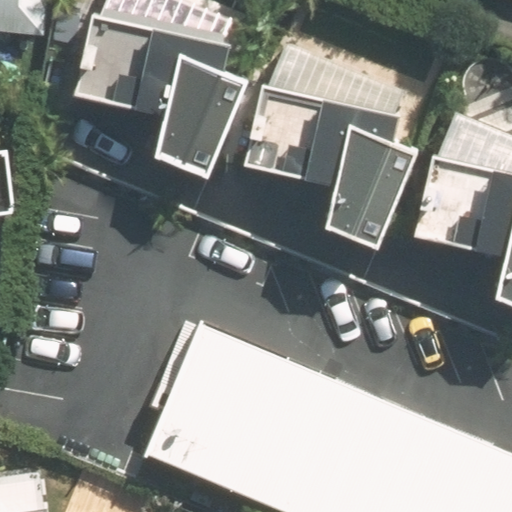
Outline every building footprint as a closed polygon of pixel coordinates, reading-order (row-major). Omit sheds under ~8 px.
[(229,19),(183,0),(108,0),(102,16),(95,15),(77,94),(169,114),(161,153),(211,174),(248,83),(224,72),(230,44),(220,41),(229,19)] [(40,30),(11,25),(5,66),(33,71),(40,30)] [(398,87),(288,42),(271,84),(262,83),(245,162),(338,182),(330,222),(380,242),(417,151),(392,140),(399,112),(389,109),(398,87)] [(511,136),(459,114),(442,157),(433,155),(417,235),(509,255),(501,294),(511,298),(511,136)] [(192,336),(157,321),(142,357),(177,371),(143,455),(280,511),(511,511),(511,458),(197,327),(192,336)] [(40,511),(36,477),(0,481),(0,511),(40,511)]
